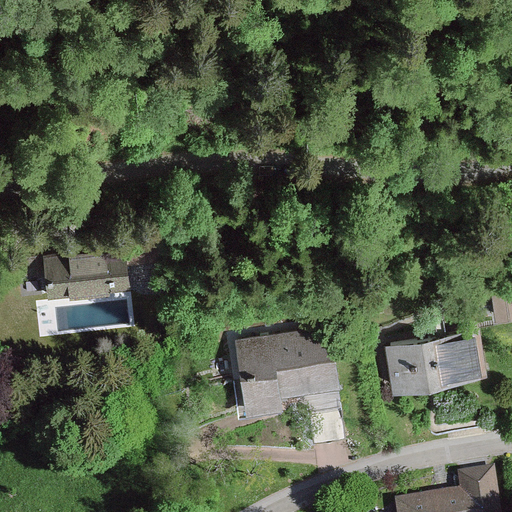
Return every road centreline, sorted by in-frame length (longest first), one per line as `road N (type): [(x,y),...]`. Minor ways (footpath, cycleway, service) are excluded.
road 1 (residential): [(0,187),(178,154),(270,151),(405,163),(468,160),(511,146)]
road 2 (residential): [(264,511),(320,484),(418,457),(511,445)]
